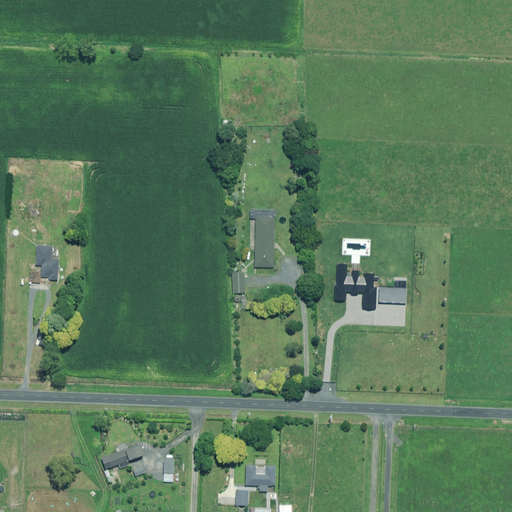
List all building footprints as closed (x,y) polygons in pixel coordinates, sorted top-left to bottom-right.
[(276,218),(276,210),(250,209),(250,220),(256,220),(256,218),(255,268),(274,268),(276,218)] [(60,250),(36,247),(34,266),(43,267),(41,278),(59,280),(61,261),(59,261),(60,250)] [(41,273),(33,272),(32,283),(40,284),(41,273)] [(276,276),(233,274),(232,292),(265,294),(266,291),(275,292),(276,276)] [(144,457),(140,447),(127,451),(126,450),(106,457),(110,468),(118,466),(119,469),(128,467),(126,462),(144,457)] [(174,474),(175,459),(165,459),(164,474),(174,474)] [(275,467),(246,466),(246,486),(260,486),(259,492),(268,493),(268,486),(274,487),(275,467)] [(145,474),(143,467),(133,471),(135,477),(145,474)] [(113,476),(110,477),(108,470),(104,471),(107,478),(109,484),(115,482),(113,476)] [(248,506),(249,491),(236,491),(236,506),(248,506)]
